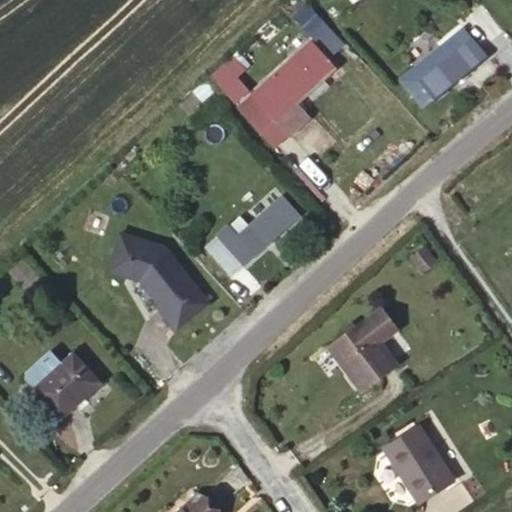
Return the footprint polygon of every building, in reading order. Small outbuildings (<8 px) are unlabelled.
[(471,36),(408,90),(430,115),(442,105),(444,108),(495,64),(471,36)] [(263,102),(300,144),(322,126),(305,106),(315,97),(322,104),(339,89),(332,82),(344,71),(324,48),(263,102)] [(260,98),(236,72),(226,82),(250,108),(260,98)] [(210,244),(214,247),(239,276),(305,216),(290,199),(245,238),(233,223),(210,244)] [(210,312),(147,231),(113,257),(176,338),(210,312)] [(202,247),(232,282),(239,276),(214,247),(210,251),(205,245),(202,247)] [(219,294),(232,282),(202,247),(193,255),(198,261),(194,265),(219,294)] [(374,296),(357,312),(378,333),(384,327),(379,321),(389,311),(374,296)] [(395,316),(389,311),(379,321),(384,327),(395,316)] [(378,333),(357,312),(328,341),(367,381),(396,351),(378,333)] [(34,383),(44,392),(71,369),(59,356),(35,377),(34,383)] [(66,420),(105,386),(81,360),(71,369),(44,392),(42,393),(66,420)] [(475,474),(437,423),(404,446),(442,498),(475,474)] [(229,511),(212,493),(191,511),(229,511)]
